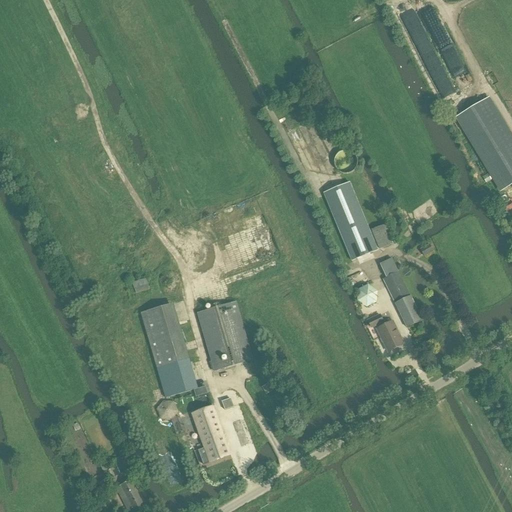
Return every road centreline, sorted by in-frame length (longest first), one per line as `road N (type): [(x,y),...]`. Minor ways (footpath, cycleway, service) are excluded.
road 1 (track): [(235,378),(210,385),(181,268),(103,141),(45,0)]
road 2 (unclassified): [(223,511),(511,339)]
